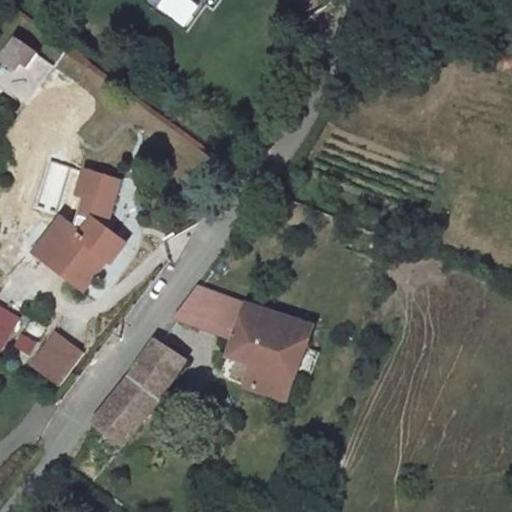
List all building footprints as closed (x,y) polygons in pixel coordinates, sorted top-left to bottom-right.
[(149,0),(167,14),(178,0),(149,0)] [(17,39),(0,64),(0,86),(28,106),(4,142),(36,164),(61,127),(88,86),(17,39)] [(122,183),(85,173),(68,227),(56,222),(26,259),(75,294),(95,266),(103,271),(120,250),(104,238),(122,183)] [(314,335),(196,288),(173,321),(232,344),(231,356),(241,360),(257,367),(252,381),(250,388),(288,402),(307,353),(314,335)] [(0,353),(32,314),(5,295),(0,300),(0,353)] [(59,339),(38,367),(60,383),(81,355),(59,339)] [(186,366),(156,346),(142,367),(171,386),(186,366)] [(320,356),(307,353),(288,402),(301,406),(320,356)] [(257,367),(241,360),(233,375),(252,381),(257,367)] [(134,379),(130,384),(157,405),(171,386),(142,367),(134,379)] [(157,405),(130,384),(95,428),(125,448),(157,405)]
